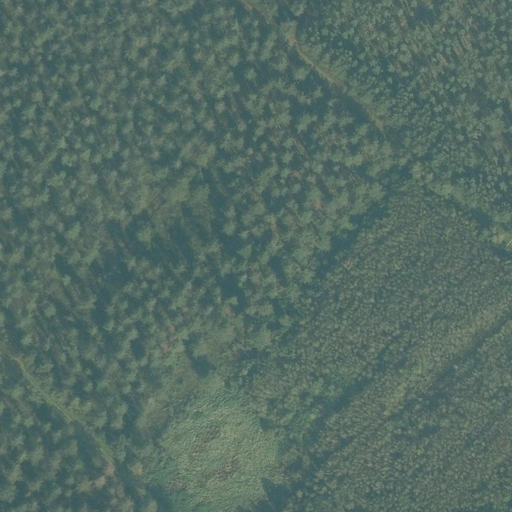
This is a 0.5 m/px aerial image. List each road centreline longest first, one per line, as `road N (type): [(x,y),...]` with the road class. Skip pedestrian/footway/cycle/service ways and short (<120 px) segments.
road 1 (track): [(0,389),(284,48)]
road 2 (track): [(511,251),(284,48)]
road 3 (track): [(0,363),(164,511)]
road 4 (track): [(326,0),(284,48),(231,0)]
